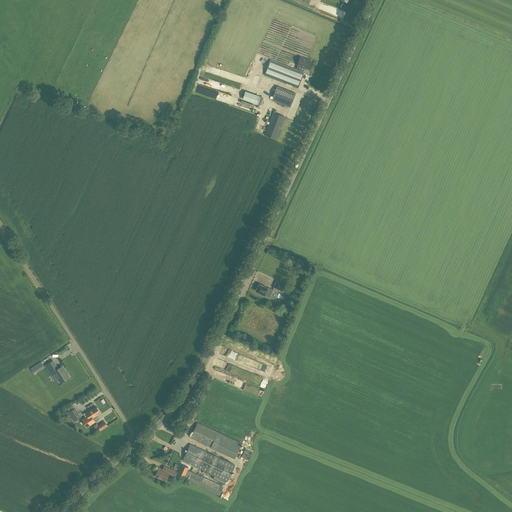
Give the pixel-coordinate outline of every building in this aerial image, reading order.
[(308,70),(310,64),(312,61),(300,57),(297,65),(297,66),(296,69),(303,72),(304,68),(308,70)] [(270,59),(264,74),(298,87),(304,73),(270,59)] [(223,78),(238,82),(239,76),(216,70),(216,73),(223,75),(223,78)] [(290,107),(296,93),(277,86),(271,100),(290,107)] [(260,96),(245,92),(242,99),(258,104),(260,105),(263,97),(260,96)] [(276,139),(285,117),(273,112),(265,134),(276,139)] [(283,292),(286,284),(277,280),(273,287),(283,292)] [(259,284),(257,288),(256,288),(255,289),(256,290),(256,291),(269,297),(273,290),(259,284)] [(74,357),(78,366),(82,364),(78,355),(74,357)] [(53,361),(46,365),(52,375),(55,380),(59,377),(59,378),(62,382),(69,377),(66,373),(65,374),(64,372),(65,372),(61,366),(56,369),(55,367),(56,366),(53,361)] [(75,408),(73,406),(68,409),(69,412),(68,412),(74,422),(81,417),(75,408)] [(100,412),(96,406),(92,409),(92,408),(85,413),(87,416),(82,419),(87,426),(95,421),(92,418),(96,415),(100,412)] [(100,430),(107,426),(104,421),(97,426),(100,430)] [(235,459),(242,443),(197,422),(190,438),(210,447),(235,459)] [(227,482),(235,465),(220,458),(195,446),(190,444),(182,461),(187,463),(214,476),(213,479),(225,485),(226,482),(227,482)] [(191,472),(187,470),(188,467),(182,464),(178,472),(185,475),(184,475),(189,477),(187,480),(220,495),(224,486),(192,472),(191,472)] [(177,472),(164,465),(162,469),(159,468),(155,476),(166,481),(169,473),(175,476),(177,472)]
